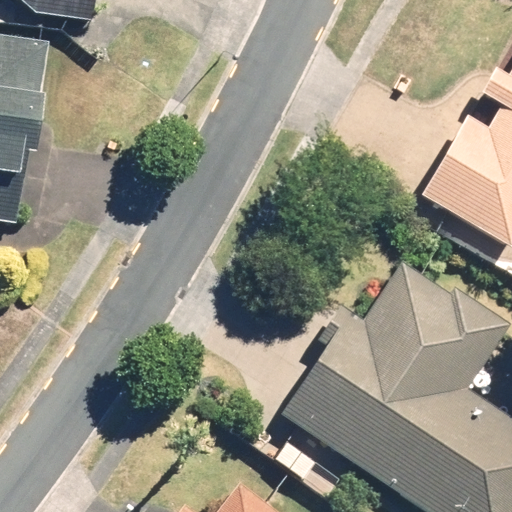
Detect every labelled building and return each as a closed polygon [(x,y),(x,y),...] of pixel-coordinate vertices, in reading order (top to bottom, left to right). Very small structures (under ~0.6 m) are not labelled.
[(87,26),(88,0),(0,0),(0,8),(19,21),(87,26)] [(25,170),(33,47),(0,42),(0,226),(8,227),(12,169),(25,170)] [(450,126),(405,201),(501,257),(511,238),(511,54),(493,86),(479,78),(464,103),(488,117),(474,140),(450,126)] [(331,313),(263,420),(406,511),(511,511),(511,434),(459,401),(502,333),(393,264),(353,327),(331,313)] [(212,511),(257,511),(230,490),(212,511)]
